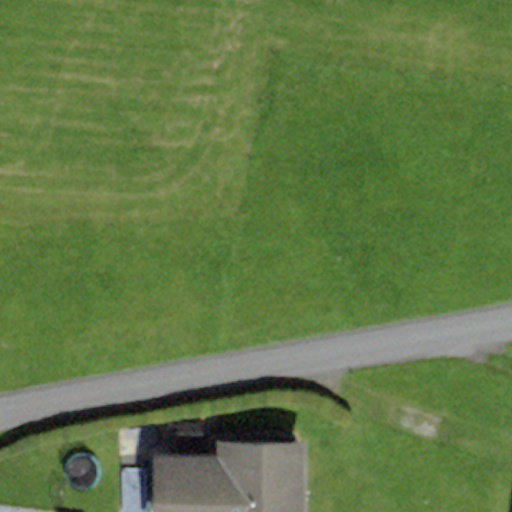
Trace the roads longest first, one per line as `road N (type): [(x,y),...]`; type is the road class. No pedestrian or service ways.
road 1 (residential): [(0,416),(511,325)]
road 2 (track): [(316,360),(403,421),(511,450)]
